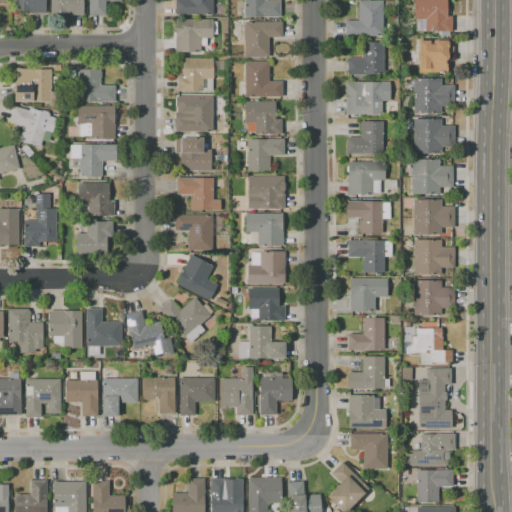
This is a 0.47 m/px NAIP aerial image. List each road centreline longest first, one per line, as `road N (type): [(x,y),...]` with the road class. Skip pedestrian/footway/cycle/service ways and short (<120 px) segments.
road 1 (secondary): [(496,0),(495,511)]
road 2 (residential): [(314,0),(317,401),(303,438)]
road 3 (residential): [(0,448),(275,446),(303,438)]
road 4 (residential): [(150,0),(148,260),(127,284)]
road 5 (residential): [(0,46),(150,47)]
road 6 (residential): [(0,284),(127,284)]
